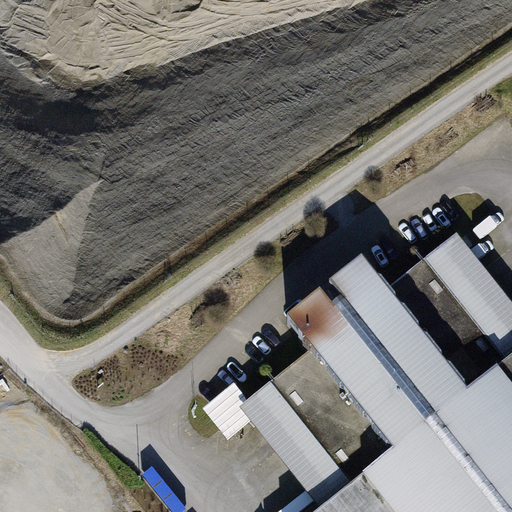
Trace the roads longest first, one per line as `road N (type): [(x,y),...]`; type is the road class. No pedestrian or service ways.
road 1 (track): [(48,381),(511,65)]
road 2 (unknown): [(511,159),(460,159),(400,191),(114,425)]
